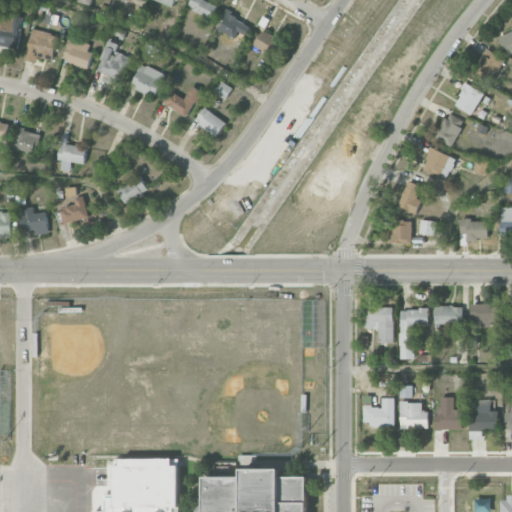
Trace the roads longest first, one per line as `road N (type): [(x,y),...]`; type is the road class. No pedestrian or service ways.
road 1 (secondary): [(511,270),(0,270)]
road 2 (residential): [(482,0),(380,159),(344,270)]
road 3 (residential): [(342,0),(230,160),(166,217)]
road 4 (residential): [(344,511),(344,270)]
road 5 (residential): [(211,181),(150,138),(67,100),(0,83)]
road 6 (residential): [(166,217),(36,270)]
